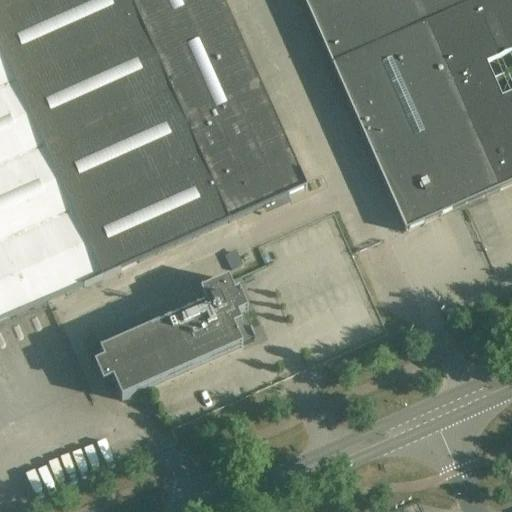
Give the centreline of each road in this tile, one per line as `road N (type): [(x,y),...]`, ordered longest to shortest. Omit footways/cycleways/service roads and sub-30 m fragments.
road 1 (secondary): [(443,399),(190,511)]
road 2 (secondary): [(240,511),(447,419)]
